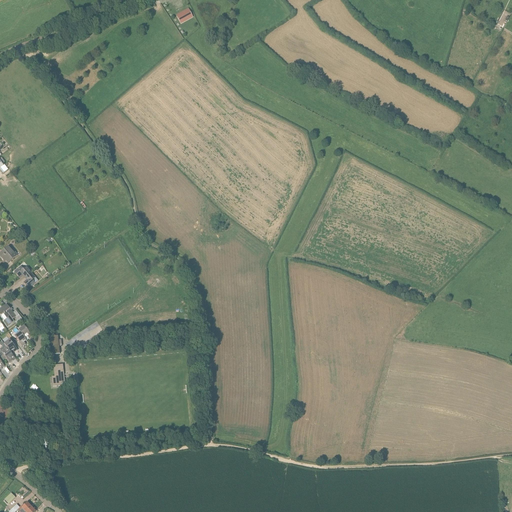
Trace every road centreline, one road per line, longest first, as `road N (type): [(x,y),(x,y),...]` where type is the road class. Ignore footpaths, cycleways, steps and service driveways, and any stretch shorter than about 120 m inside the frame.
road 1 (track): [(15,48),(122,178),(145,240),(183,265),(204,340),(210,444)]
road 2 (track): [(210,444),(319,467),(511,455)]
road 3 (track): [(58,460),(210,444)]
road 4 (secondary): [(0,57),(140,0)]
road 5 (residential): [(0,394),(38,338),(7,290)]
